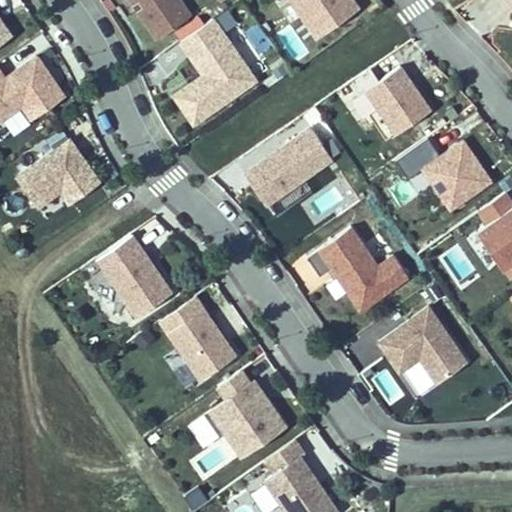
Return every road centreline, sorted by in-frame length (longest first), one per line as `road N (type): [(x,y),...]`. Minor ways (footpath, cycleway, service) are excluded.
road 1 (residential): [(61,0),(106,64),(148,156),(223,231),(351,421),(375,442),(417,454),(511,450)]
road 2 (residential): [(413,0),(511,117)]
